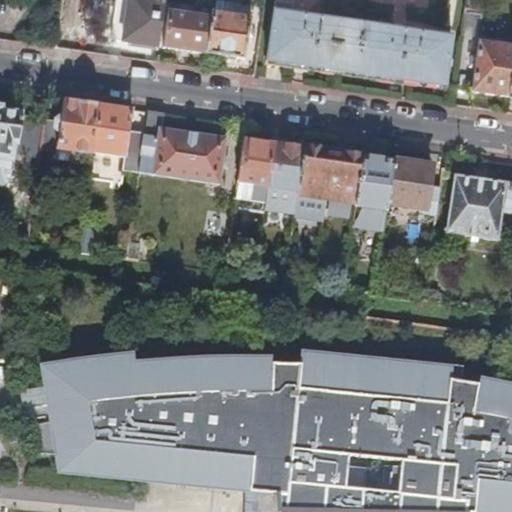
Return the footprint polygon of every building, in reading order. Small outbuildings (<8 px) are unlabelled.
[(61,0),(54,49),(72,51),(78,0),(61,0)] [(122,43),(156,47),(162,0),(128,0),(127,10),(116,9),(112,20),(114,30),(124,33),(122,43)] [(465,0),(463,13),(480,17),(483,0),(465,0)] [(162,48),(205,55),(210,19),(167,12),(162,48)] [(440,90),(449,38),(273,13),(265,62),(440,90)] [(463,13),(460,36),(477,39),(480,17),(463,13)] [(210,19),(205,55),(242,60),(248,19),(211,14),(210,19)] [(50,42),(51,28),(45,27),(43,40),(50,42)] [(507,99),(511,66),(511,48),(478,43),(471,94),(507,99)] [(51,124),(44,121),(40,152),(57,152),(57,161),(65,163),(69,152),(89,156),(89,154),(96,106),(73,103),(62,101),(61,118),(54,119),(51,124)] [(119,110),(96,106),(89,154),(89,156),(124,158),(129,111),(119,110)] [(40,152),(44,121),(0,113),(0,181),(12,184),(14,172),(36,175),(40,152)] [(162,116),(145,113),(136,176),(217,187),(224,141),(159,132),(162,116)] [(273,147),(243,143),(237,185),(267,189),(273,147)] [(303,151),(273,147),(267,189),(274,189),(297,193),(303,151)] [(332,156),(303,151),(297,193),(296,196),(326,201),(332,156)] [(362,160),(332,156),(326,201),(355,206),(362,160)] [(392,165),(362,160),(355,206),(355,208),(364,209),(358,228),(382,232),(384,224),(385,210),(387,203),(392,165)] [(427,169),(392,165),(387,203),(391,205),(422,209),(422,214),(435,218),(438,192),(431,190),(431,185),(426,184),(427,169)] [(511,186),(453,179),(445,236),(500,244),(500,239),(495,237),(499,213),(511,215),(511,186)] [(267,189),(237,185),(234,203),(264,206),(267,189)] [(274,189),(267,189),(264,206),(294,212),(296,196),(297,193),(274,189)] [(391,205),(387,203),(385,210),(384,224),(392,225),(393,211),(390,210),(391,205)] [(94,231),(79,229),(76,254),(90,257),(94,231)] [(139,246),(127,245),(124,262),(137,263),(139,246)] [(375,275),(371,297),(378,298),(381,276),(375,275)] [(435,295),(424,292),(422,304),(434,306),(435,295)] [(133,368),(112,370),(76,375),(74,365),(42,371),(51,425),(54,443),(60,444),(63,460),(64,462),(66,477),(195,489),(258,495),(257,511),(511,511),(511,394),(460,385),(462,371),(411,366),(300,355),(300,368),(271,367),(236,367),(236,363),(186,365),(186,369),(133,372),(133,368)] [(54,443),(51,425),(35,427),(41,458),(63,460),(60,444),(54,443)]
